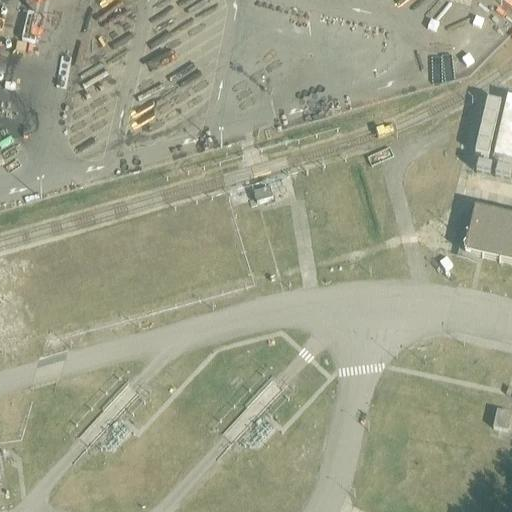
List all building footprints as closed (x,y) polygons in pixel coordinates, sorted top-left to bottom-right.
[(511,102),(506,101),(493,157),(511,161),(511,102)] [(271,202),(268,191),(253,196),(256,206),(271,202)] [(511,219),(473,211),(463,256),(511,267),(511,219)] [(20,414),(17,404),(4,407),(7,417),(20,414)] [(491,433),(506,436),(510,418),(495,415),(491,433)]
